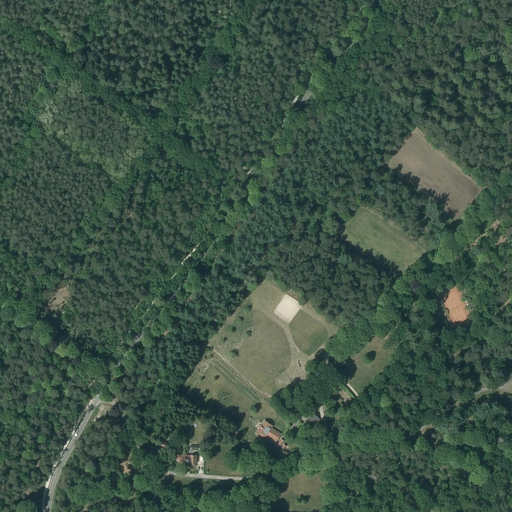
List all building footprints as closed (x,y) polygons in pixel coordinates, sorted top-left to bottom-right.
[(319,395),(314,391),(309,396),(314,400),(319,395)] [(310,431),(320,420),(313,413),(302,424),(310,431)] [(272,427),(265,422),(262,426),(260,429),(258,433),(265,438),(266,436),(276,442),(281,435),(271,428),(272,427)] [(188,456),(179,455),(178,455),(178,458),(179,458),(179,463),(188,464),(188,456)] [(196,464),(197,456),(188,456),(188,464),(196,464)]
